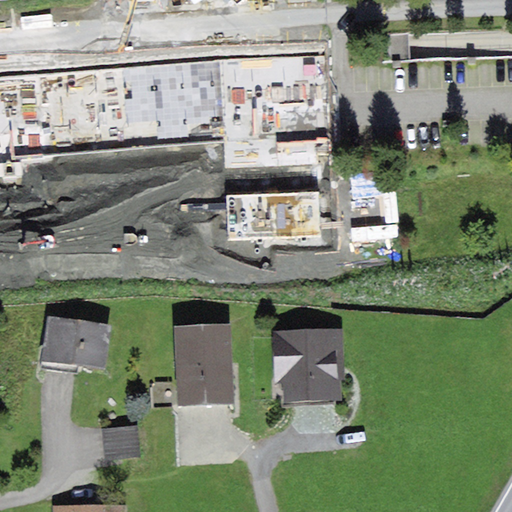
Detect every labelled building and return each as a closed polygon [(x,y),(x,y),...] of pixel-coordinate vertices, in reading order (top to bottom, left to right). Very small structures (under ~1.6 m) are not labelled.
[(0,141),(7,140),(10,163),(109,153),(103,89),(10,98),(9,92),(0,93),(0,141)] [(42,361),(104,371),(111,325),(49,315),(44,346),(38,348),(37,359),(42,361)] [(233,404),(229,324),(173,327),(177,407),(233,404)] [(272,384),(284,384),(284,403),(341,402),(341,382),(343,382),(343,329),(272,330),(272,384)] [(139,457),(136,425),(102,428),(105,460),(139,457)]
